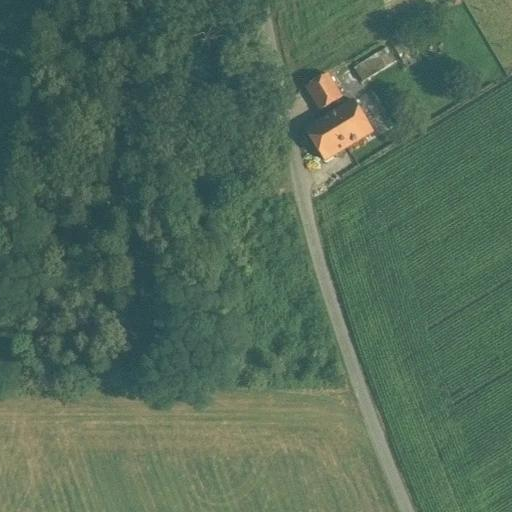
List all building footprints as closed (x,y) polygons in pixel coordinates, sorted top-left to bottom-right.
[(511,14),(511,0),(468,0),(486,30),(511,14)] [(394,48),(407,70),(416,64),(403,43),(394,48)] [(354,69),(362,83),(396,63),(388,49),(354,69)] [(321,111),(342,98),(328,76),(307,88),(321,111)] [(353,101),(305,130),(325,162),(373,133),(353,101)]
